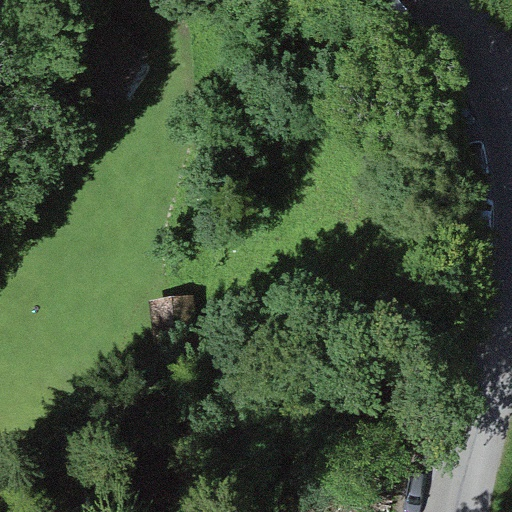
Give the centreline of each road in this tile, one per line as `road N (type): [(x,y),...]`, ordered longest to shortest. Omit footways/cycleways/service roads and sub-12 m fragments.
road 1 (residential): [(474,511),(511,325)]
road 2 (residential): [(511,137),(505,92),(439,0)]
